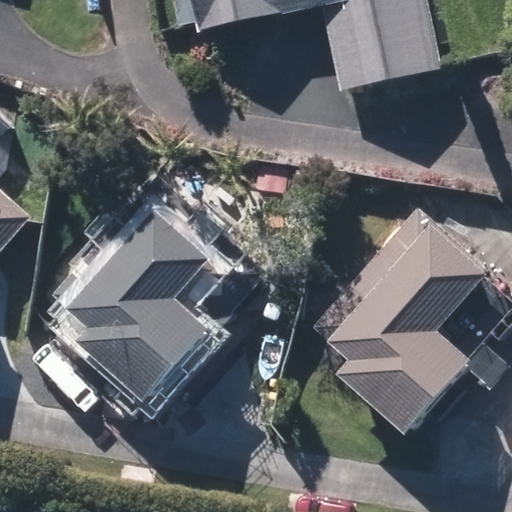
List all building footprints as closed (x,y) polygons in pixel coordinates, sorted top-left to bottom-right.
[(323,13),(341,100),(440,78),(423,0),(182,0),(173,3),(181,36),(200,32),(202,40),(323,13)] [(295,198),(318,199),(319,179),(296,178),(295,198)] [(76,353),(142,415),(208,344),(210,345),(267,284),(160,187),(54,301),(74,319),(70,324),(88,340),(76,353)] [(0,262),(32,225),(0,197),(0,262)] [(511,209),(507,206),(486,228),(511,252),(510,255),(511,257),(511,209)] [(339,389),(400,445),(482,354),(452,327),(482,292),(486,289),(435,243),(440,237),(420,220),(315,335),(335,353),(331,359),(350,376),(339,389)] [(308,320),(321,322),(325,291),(311,289),(308,320)]
